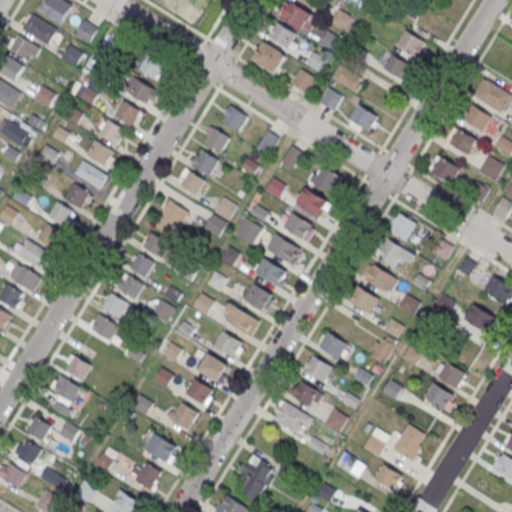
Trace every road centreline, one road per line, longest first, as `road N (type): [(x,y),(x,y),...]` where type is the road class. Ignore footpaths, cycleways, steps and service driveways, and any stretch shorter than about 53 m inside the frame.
road 1 (residential): [(493,0),(182,511)]
road 2 (residential): [(511,254),(107,0)]
road 3 (residential): [(249,0),(0,402)]
road 4 (residential): [(511,363),(421,511)]
